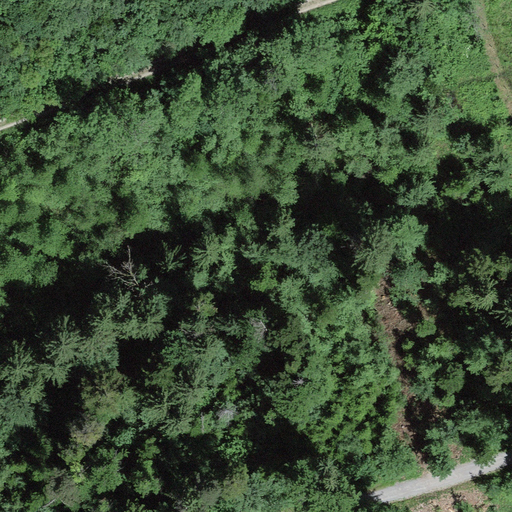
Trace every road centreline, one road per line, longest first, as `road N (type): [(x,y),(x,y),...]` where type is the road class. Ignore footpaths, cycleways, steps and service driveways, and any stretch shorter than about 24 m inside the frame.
road 1 (track): [(0,125),(325,0)]
road 2 (track): [(333,511),(511,453)]
